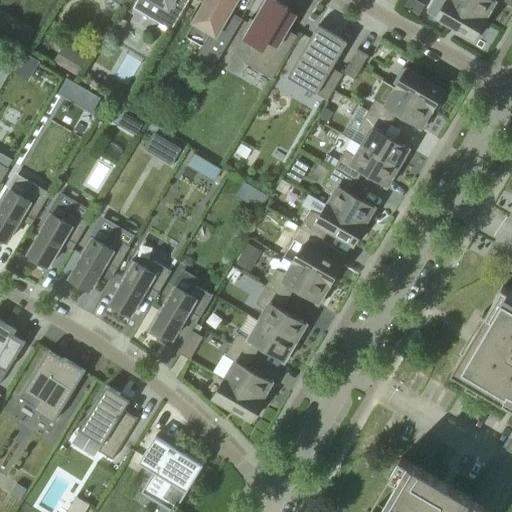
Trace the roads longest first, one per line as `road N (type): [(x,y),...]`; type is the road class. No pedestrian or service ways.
road 1 (residential): [(511,95),(276,498)]
road 2 (residential): [(276,498),(120,360),(0,288)]
road 3 (residential): [(511,87),(354,0)]
